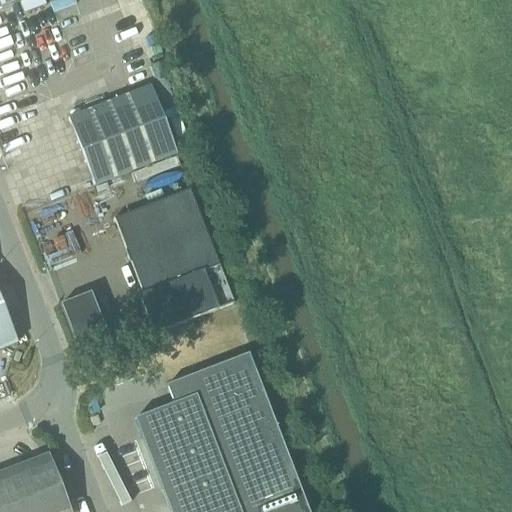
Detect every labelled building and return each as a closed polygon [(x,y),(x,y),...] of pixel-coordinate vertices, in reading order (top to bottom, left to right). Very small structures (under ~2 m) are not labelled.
[(0,0),(0,9),(23,0),(0,0)] [(94,188),(176,156),(150,88),(68,120),(94,188)] [(35,98),(20,103),(23,111),(38,105),(35,98)] [(154,336),(234,305),(190,191),(113,220),(142,295),(139,297),(154,336)] [(90,295),(61,306),(83,362),(111,351),(90,295)] [(0,299),(0,350),(17,344),(0,299)] [(174,406),(135,421),(169,511),(308,511),(248,356),(167,387),(174,406)] [(68,511),(48,457),(0,475),(0,511),(68,511)]
